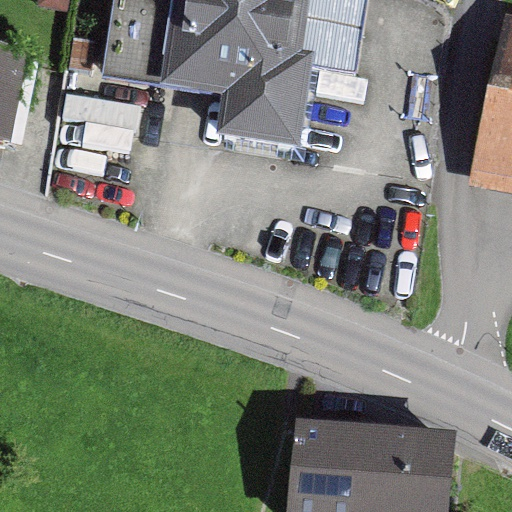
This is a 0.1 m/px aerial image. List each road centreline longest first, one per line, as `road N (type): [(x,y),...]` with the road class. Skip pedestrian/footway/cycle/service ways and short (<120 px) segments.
road 1 (tertiary): [(0,239),(441,395)]
road 2 (unclassified): [(441,395),(469,326),(458,187),(487,0)]
